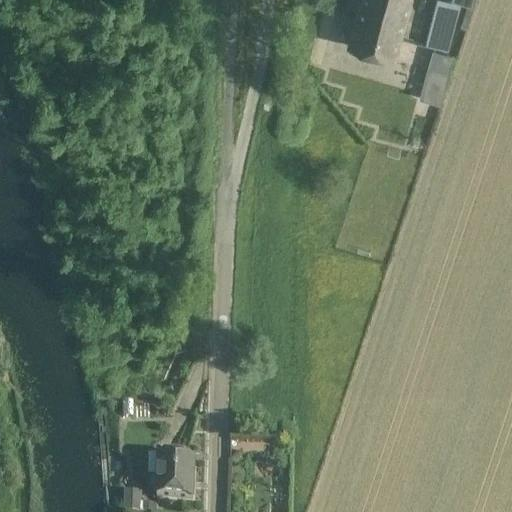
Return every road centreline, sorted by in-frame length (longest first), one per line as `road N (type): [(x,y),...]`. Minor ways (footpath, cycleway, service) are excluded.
road 1 (residential): [(214,511),(221,213)]
road 2 (unclassified): [(221,213),(263,66),(267,0)]
road 3 (unclassified): [(221,213),(231,0)]
